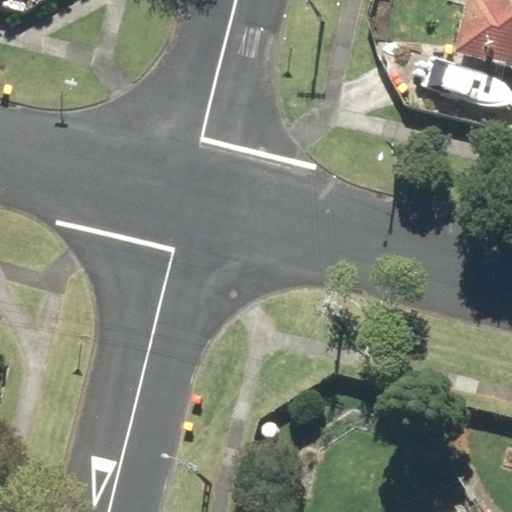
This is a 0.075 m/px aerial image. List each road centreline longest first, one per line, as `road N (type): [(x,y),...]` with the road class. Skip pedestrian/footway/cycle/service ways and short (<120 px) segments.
road 1 (residential): [(185,200),(511,281)]
road 2 (residential): [(185,200),(110,511)]
road 3 (residential): [(235,0),(185,200)]
road 4 (residential): [(0,153),(185,200)]
